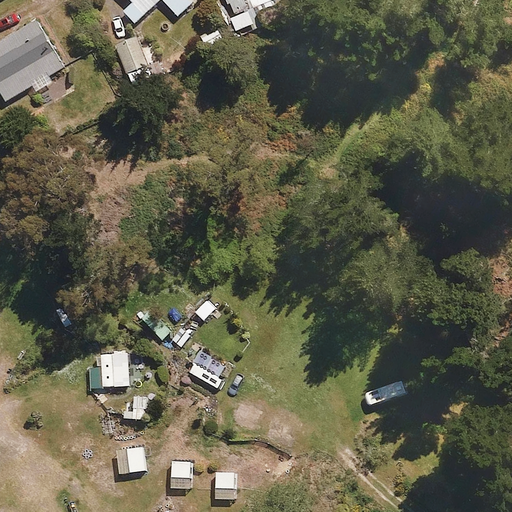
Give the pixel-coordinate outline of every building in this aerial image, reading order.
[(130,0),(137,8),(128,16),(138,27),(166,3),(180,20),(200,4),(196,0),(130,0)] [(230,0),(233,6),(234,5),(238,14),(248,11),(249,14),(236,18),(240,31),(263,23),(260,16),(294,4),(292,0),(230,0)] [(71,68),(46,21),(0,46),(0,84),(10,102),(71,68)] [(158,78),(142,39),(122,48),(138,87),(158,78)] [(41,145),(36,126),(18,131),(23,150),(41,145)]
